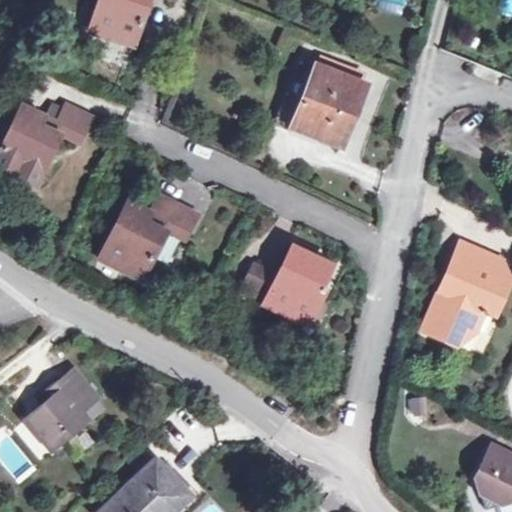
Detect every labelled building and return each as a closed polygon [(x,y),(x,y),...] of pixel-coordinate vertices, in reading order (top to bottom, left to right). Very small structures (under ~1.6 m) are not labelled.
[(98,0),(88,30),(133,44),(147,0),(98,0)] [(363,85),(314,65),(291,121),(315,130),(313,134),(338,144),(363,85)] [(77,144),(90,117),(66,106),(58,122),(21,105),(0,149),(0,165),(36,182),(58,134),(77,144)] [(290,125),(313,134),(315,130),(291,121),(290,125)] [(157,199),(151,212),(164,218),(170,205),(157,199)] [(182,241),(196,213),(172,201),(170,205),(164,218),(151,212),(127,200),(99,259),(140,279),(164,232),(182,241)] [(319,284),(330,263),(291,244),(276,274),(253,263),(240,290),(307,322),(324,286),(319,284)] [(484,256),(457,244),(438,290),(444,292),(440,300),(434,297),(421,330),(456,344),(464,326),(473,330),(482,309),(494,314),(508,280),(496,275),(479,267),(484,256)] [(501,263),(484,256),(479,267),(496,275),(501,263)] [(96,400),(70,368),(54,382),(59,387),(42,402),(24,417),(51,450),(87,420),(81,413),(96,400)] [(37,396),(42,402),(59,387),(54,382),(37,396)] [(430,411),(427,395),(407,399),(410,415),(430,411)] [(511,455),(491,445),(486,454),(511,467),(511,455)] [(511,467),(486,454),(474,477),(486,508),(511,498),(511,467)] [(153,458),(97,511),(168,511),(187,494),(153,458)]
